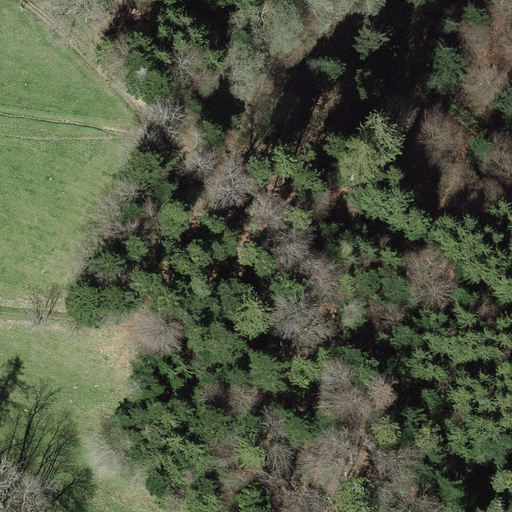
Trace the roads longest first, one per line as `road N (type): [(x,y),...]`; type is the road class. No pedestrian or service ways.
road 1 (track): [(511,310),(187,117),(29,0)]
road 2 (track): [(0,304),(511,377)]
road 3 (track): [(371,0),(401,62),(511,168)]
